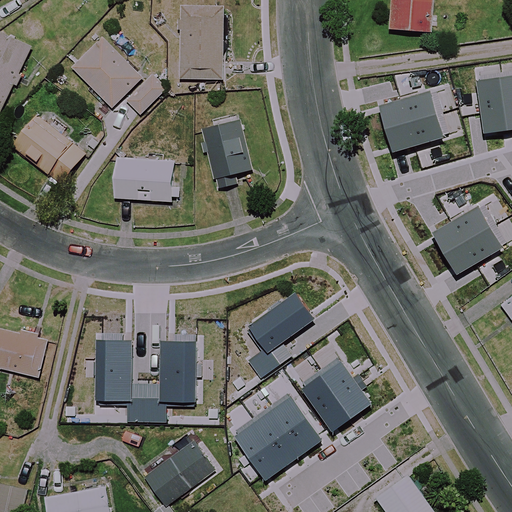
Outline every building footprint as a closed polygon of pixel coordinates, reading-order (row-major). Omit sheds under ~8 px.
[(433,0),(389,0),(389,31),(432,32),(433,0)] [(224,10),(182,9),(179,80),(221,82),(224,10)] [(0,114),(13,87),(17,89),(24,74),(21,72),(32,49),(0,33),(0,114)] [(112,110),(124,98),(141,116),(169,89),(149,69),(140,77),(104,39),(72,69),(112,110)] [(497,116),(476,90),(461,102),(456,95),(408,134),(434,166),(497,116)] [(87,153),(36,116),(13,147),(64,184),(87,153)] [(251,172),(240,121),(204,129),(217,190),(238,185),(236,175),(251,172)] [(172,202),(174,163),(117,160),(115,199),(172,202)] [(463,249),(466,248),(471,258),(511,237),(511,191),(459,218),(450,223),(463,249)] [(511,298),(502,306),(511,319),(511,298)] [(321,325),(286,325),(286,332),(241,332),(241,370),(321,369),(321,325)] [(48,341),(0,329),(0,368),(39,378),(48,341)] [(134,389),(133,394),(145,396),(146,392),(174,398),(183,355),(109,339),(100,382),(134,389)] [(310,398),(298,383),(272,403),(284,418),(310,398)] [(218,403),(219,390),(190,388),(187,418),(203,419),(205,401),(218,403)] [(350,489),(389,455),(378,442),(384,437),(357,406),(335,424),(339,429),(316,449),(350,489)] [(312,447),(300,430),(271,451),(283,468),(312,447)] [(159,511),(216,470),(194,441),(134,485),(153,511),(159,511)] [(434,511),(407,475),(376,497),(386,511),(434,511)] [(110,511),(106,487),(47,498),(49,511),(110,511)]
